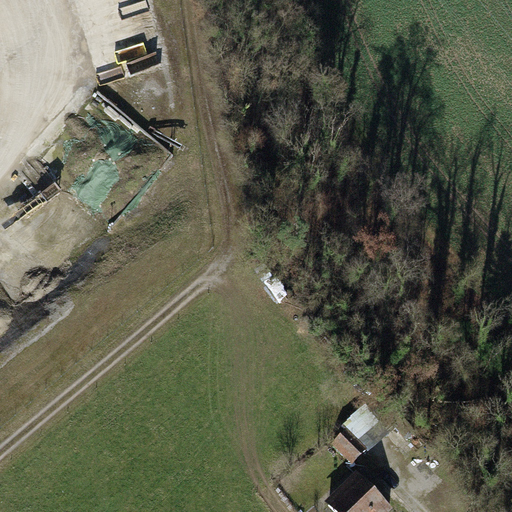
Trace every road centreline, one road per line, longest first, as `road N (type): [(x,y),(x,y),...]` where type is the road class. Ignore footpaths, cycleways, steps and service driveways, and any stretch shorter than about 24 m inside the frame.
road 1 (track): [(232,238),(461,511)]
road 2 (track): [(232,238),(221,272),(0,456)]
road 3 (track): [(198,0),(232,238)]
